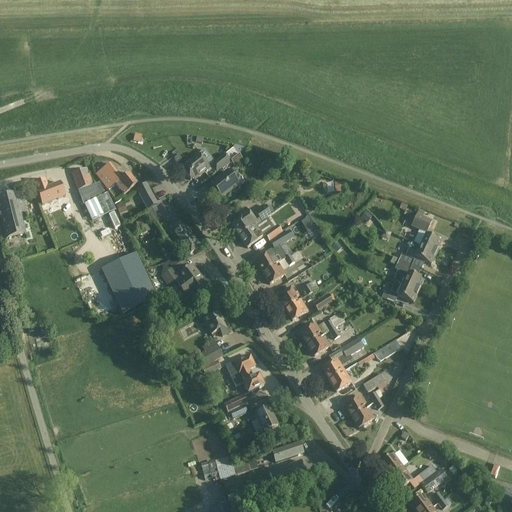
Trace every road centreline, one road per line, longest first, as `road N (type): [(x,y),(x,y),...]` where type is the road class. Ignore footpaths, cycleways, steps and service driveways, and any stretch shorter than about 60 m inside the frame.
road 1 (tertiary): [(358,480),(197,218),(136,155),(103,148)]
road 2 (residential): [(358,480),(474,235)]
road 3 (unclassified): [(66,511),(0,253)]
